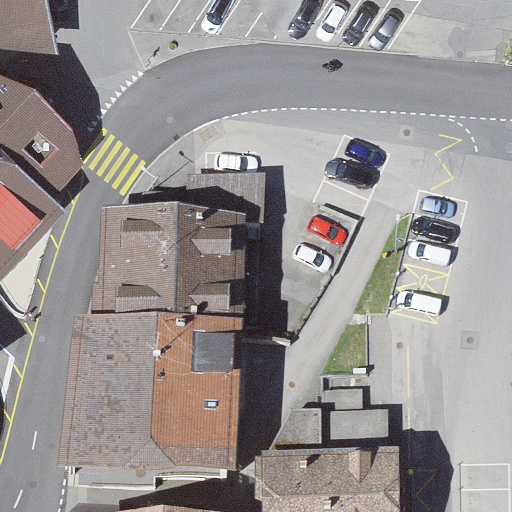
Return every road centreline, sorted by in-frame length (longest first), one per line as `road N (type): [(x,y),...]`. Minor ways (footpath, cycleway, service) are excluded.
road 1 (tertiary): [(168,108),(118,162),(94,206),(45,385)]
road 2 (tertiary): [(442,89),(249,79),(168,108)]
road 3 (tertiary): [(45,385),(18,511)]
road 4 (residential): [(104,0),(168,108)]
